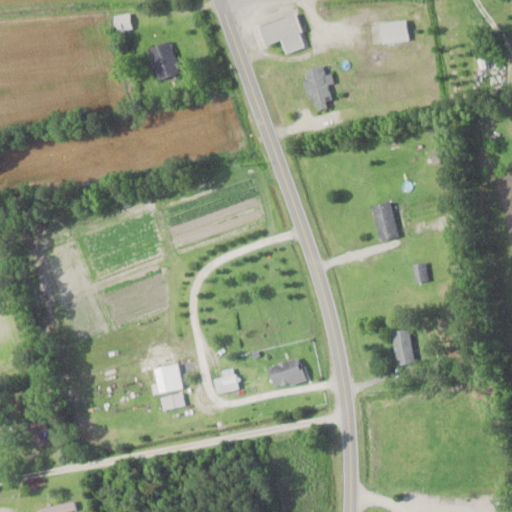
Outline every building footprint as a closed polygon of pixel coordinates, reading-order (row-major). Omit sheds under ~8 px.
[(131,27),(127,13),(116,16),(119,29),(131,27)] [(282,40),(285,53),(306,46),(296,13),(257,25),(264,45),(282,40)] [(408,20),(381,20),(381,42),(408,42),(408,20)] [(181,71),(170,39),(147,47),(158,79),(181,71)] [(303,68),(309,98),(314,97),(316,107),(333,104),(329,83),(334,82),(332,71),(326,72),(325,64),(303,68)] [(398,235),(391,200),(373,204),(380,239),(398,235)] [(414,263),(415,281),(428,280),(426,262),(414,263)] [(397,365),(414,362),(408,327),(391,330),(397,365)] [(305,378),(298,356),(268,365),(274,388),(305,378)] [(214,378),(217,393),(239,388),(235,373),(214,378)] [(161,398),(165,409),(185,403),(181,391),(161,398)] [(43,429),(32,435),(39,446),(49,439),(43,429)] [(41,511),(58,511),(74,510),(73,503),(41,507),(41,511)]
